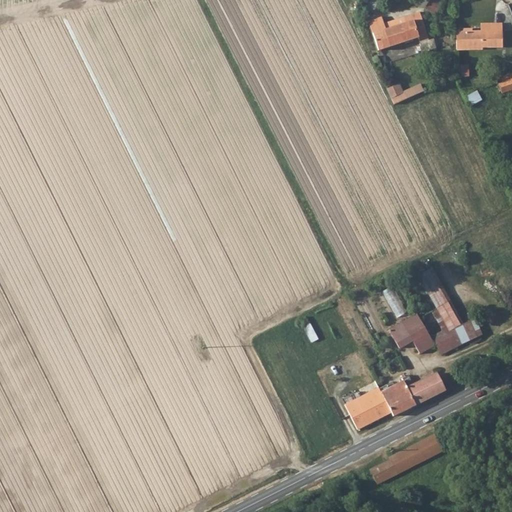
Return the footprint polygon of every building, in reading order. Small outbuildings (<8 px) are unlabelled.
[(431,0),(428,9),(438,14),(444,0),(431,0)] [(404,24),(385,30),(383,24),(381,19),(369,22),(378,52),(417,39),(418,43),(427,40),(419,13),(402,18),(404,24)] [(404,24),(402,18),(383,24),(385,30),(404,24)] [(457,32),(457,43),(457,53),(483,53),(483,50),(503,50),(503,32),(457,32)] [(511,81),(498,87),(501,97),(511,92),(511,81)] [(405,90),(402,83),(389,88),(395,104),(426,93),(423,84),(405,90)] [(391,301),(399,316),(408,312),(400,297),(391,301)] [(431,311),(441,327),(452,321),(456,319),(447,303),(431,311)] [(464,342),(480,333),(469,311),(456,319),(452,321),(464,342)] [(432,343),(417,318),(414,312),(399,320),(417,351),(432,343)] [(464,342),(452,321),(441,327),(431,333),(441,354),(464,342)] [(381,392),(392,413),(394,418),(444,391),(435,372),(431,374),(432,376),(414,385),(409,375),(403,379),(404,380),(381,392)] [(366,396),(356,402),(368,425),(392,413),(381,392),(368,399),(366,396)] [(370,470),(377,484),(433,454),(442,449),(434,433),(389,457),(390,459),(370,470)]
